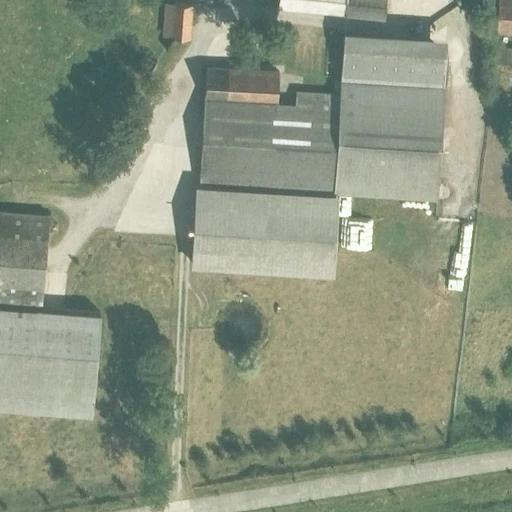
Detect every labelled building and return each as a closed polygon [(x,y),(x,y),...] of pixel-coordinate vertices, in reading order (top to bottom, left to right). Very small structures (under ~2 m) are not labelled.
[(279,0),(279,7),(385,18),(386,0),(279,0)] [(511,0),(497,0),(495,29),(511,30),(511,0)] [(165,2),(162,35),(190,37),(192,4),(165,2)] [(207,64),(200,178),(335,186),(334,191),(437,197),(447,35),(344,28),(340,92),(297,89),(296,102),(278,100),(280,70),(207,64)] [(494,38),(493,60),(511,61),(511,46),(500,45),(501,39),(494,38)] [(511,66),(498,65),(496,95),(511,96),(511,66)] [(196,184),(191,264),(334,274),(338,192),(196,184)] [(0,208),(0,303),(42,306),(50,213),(0,208)] [(101,313),(0,303),(0,408),(93,416),(101,313)]
